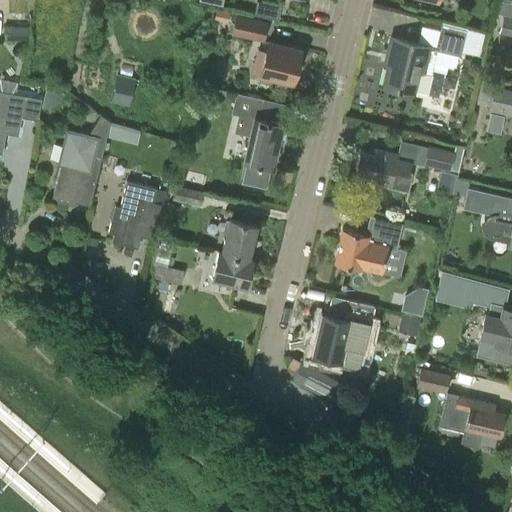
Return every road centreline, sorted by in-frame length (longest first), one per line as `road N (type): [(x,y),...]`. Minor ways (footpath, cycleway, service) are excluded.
road 1 (residential): [(273,387),(270,357),(356,0)]
road 2 (residential): [(273,387),(229,387),(0,229)]
road 3 (residential): [(466,511),(273,387)]
